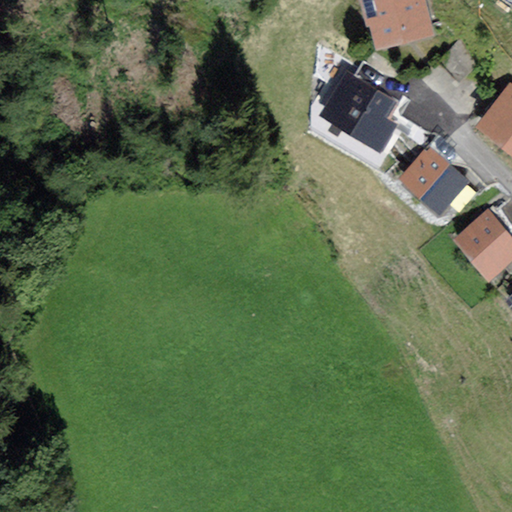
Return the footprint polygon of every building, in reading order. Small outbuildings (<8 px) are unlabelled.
[(375,0),(373,1),(382,36),(425,25),(422,17),(437,13),(433,0),(375,0)] [(484,58),(463,36),(441,58),(462,80),(484,58)] [(493,116),(488,122),(511,142),(511,93),(504,87),(485,110),(493,116)] [(432,153),(408,178),(438,205),(461,179),(432,153)] [(488,217),(464,238),(491,269),(511,251),(511,244),(507,239),(511,234),(511,226),(494,205),(484,213),(488,217)]
